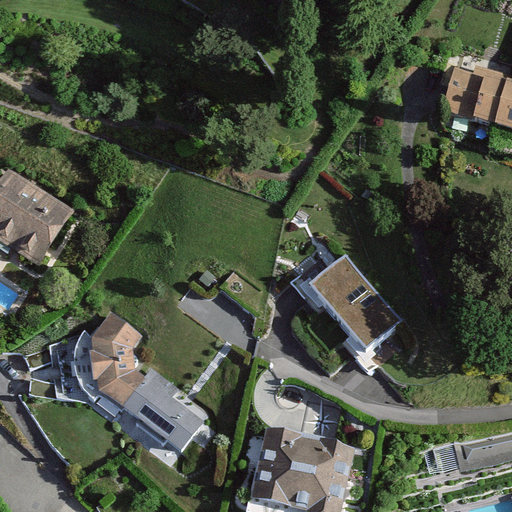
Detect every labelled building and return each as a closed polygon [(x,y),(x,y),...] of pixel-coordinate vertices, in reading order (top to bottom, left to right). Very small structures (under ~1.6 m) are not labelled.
[(511,85),(482,78),(479,89),(460,84),(449,127),(511,143),(511,85)] [(76,221),(12,182),(0,200),(0,246),(41,274),(76,221)] [(351,257),(328,280),(322,288),(377,350),(406,321),(351,257)] [(143,343),(114,326),(96,353),(102,402),(125,416),(149,393),(134,380),(133,358),(143,343)] [(165,378),(136,410),(185,448),(209,415),(165,378)] [(511,467),(511,440),(461,453),(468,479),(511,467)] [(345,511),(355,454),(271,441),(259,511),(345,511)]
